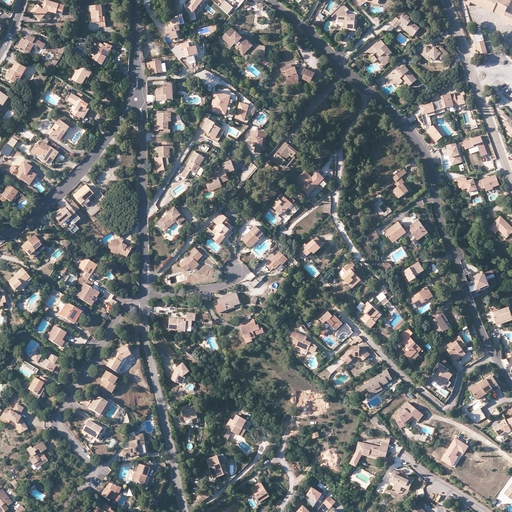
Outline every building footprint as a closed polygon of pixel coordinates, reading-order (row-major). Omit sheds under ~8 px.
[(32,12),(39,19),(48,11),(50,12),(62,15),(65,5),(46,0),(42,5),(40,6),(39,4),(32,12)] [(204,2),(201,0),(194,0),(187,8),(194,14),(204,2)] [(499,2),(499,0),(471,0),(471,2),(494,13),(494,12),(499,2)] [(509,6),(507,10),(511,12),(511,9),(511,0),(503,0),(510,3),(509,6)] [(234,8),(226,1),(220,8),(228,15),(234,8)] [(499,2),(494,12),(504,17),(506,13),(507,10),(509,6),(499,2)] [(297,6),(293,3),(289,8),(293,11),(297,6)] [(343,4),(334,13),(335,15),(337,14),(339,16),(345,11),(346,12),(348,10),(343,4)] [(105,5),(91,6),(92,12),(92,19),(98,18),(98,21),(98,23),(99,22),(103,22),(105,21),(107,21),(105,5)] [(48,11),(39,19),(41,21),(50,12),(48,11)] [(346,12),(345,11),(339,16),(339,22),(345,22),(348,22),(347,29),(355,29),(355,15),(349,15),(346,12)] [(511,15),(506,13),(504,17),(503,21),(511,25),(511,15)] [(178,38),(177,32),(175,26),(179,25),(185,24),(182,15),(174,17),(175,20),(171,21),(172,27),(165,29),(167,34),(170,34),(172,39),(178,38)] [(410,19),(406,15),(401,21),(402,21),(407,26),(412,30),(410,33),(414,36),(419,29),(409,20),(410,19)] [(402,21),(401,21),(397,18),(392,24),(397,28),(402,21)] [(482,29),(474,31),(478,43),(485,41),(482,29)] [(234,35),(230,31),(223,39),(232,47),(236,43),(238,45),(236,48),(243,55),(250,49),(251,50),(256,45),(246,35),(242,38),(237,33),(237,34),(234,35)] [(22,48),(27,51),(29,47),(32,50),(35,45),(43,49),(46,45),(30,35),(28,38),(26,41),(22,39),(17,48),(21,50),(22,48)] [(373,48),(377,52),(381,57),(379,59),(378,59),(382,63),(383,65),(390,58),(389,56),(392,53),(381,41),(373,48)] [(104,45),(99,42),(94,51),(97,53),(93,59),(103,65),(108,56),(114,47),(105,43),(104,45)] [(176,47),(172,50),(180,59),(183,57),(188,57),(189,63),(196,62),(194,55),(199,54),(197,46),(191,47),(189,42),(184,43),(184,44),(180,44),(180,46),(176,47)] [(478,44),(481,55),(489,53),(485,42),(478,44)] [(63,54),(68,46),(63,44),(59,51),(63,54)] [(267,47),(258,45),(253,51),(260,58),(258,61),(265,68),(270,63),(265,58),(267,47)] [(432,51),(427,46),(421,53),(427,59),(429,58),(431,59),(432,57),(435,60),(439,57),(442,60),(448,53),(441,47),(438,51),(435,48),(432,51)] [(375,54),(377,52),(373,48),(366,55),(367,57),(371,54),(373,56),(375,54)] [(392,60),(390,58),(383,65),(385,67),(392,60)] [(162,61),(152,63),(154,75),(161,73),(168,72),(166,64),(163,65),(162,61)] [(17,62),(13,69),(12,71),(10,73),(9,72),(6,77),(16,83),(19,78),(23,81),(25,76),(23,75),(27,68),(17,62)] [(291,69),(286,71),(288,77),(286,82),(294,85),(295,85),(297,78),(300,78),(301,79),(302,78),(310,83),(315,74),(306,69),(304,72),(302,74),(299,76),(298,72),(296,67),(294,68),(292,64),(289,65),(291,69)] [(93,72),(81,65),(73,80),(82,85),(88,77),(89,78),(91,75),(93,72)] [(392,75),(397,82),(403,77),(406,80),(408,83),(411,86),(417,81),(405,67),(402,69),(401,67),(392,75)] [(394,84),(397,82),(392,75),(389,78),(394,84)] [(403,77),(397,82),(400,85),(404,81),(406,80),(403,77)] [(165,90),(157,91),(157,101),(167,101),(167,99),(174,99),(174,95),(172,95),(172,85),(165,86),(165,87),(165,88),(165,90)] [(0,91),(0,105),(1,104),(3,106),(9,97),(3,93),(0,91)] [(214,97),(213,102),(228,106),(231,97),(218,93),(217,95),(217,98),(214,97)] [(444,99),(442,100),(433,103),(435,111),(444,108),(458,104),(454,93),(443,96),(444,99)] [(81,99),(76,96),(73,94),(69,101),(77,106),(73,114),(77,116),(78,115),(82,118),(86,111),(89,105),(85,103),(85,102),(81,99)] [(210,110),(225,115),(228,106),(213,102),(210,110)] [(435,111),(433,103),(433,102),(420,106),(423,115),(435,111)] [(245,121),(249,106),(240,103),(236,118),(245,121)] [(86,111),(82,118),(84,119),(92,107),(89,105),(86,111)] [(445,111),(444,108),(435,111),(423,115),(422,115),(425,126),(432,124),(429,116),(445,111)] [(211,115),(206,113),(202,120),(207,123),(203,129),(206,132),(210,134),(209,135),(215,139),(221,129),(215,125),(215,123),(209,119),(211,115)] [(511,137),(511,136),(511,122),(511,121),(511,120),(509,118),(509,117),(503,113),(501,116),(506,121),(508,123),(508,126),(507,127),(506,129),(508,131),(507,133),(511,137)] [(164,130),(169,130),(169,122),(171,122),(172,114),(159,114),(158,117),(158,123),(154,123),(154,130),(164,130)] [(68,126),(71,122),(63,117),(60,120),(68,126)] [(65,130),(67,132),(70,127),(68,126),(60,120),(55,127),(50,134),(58,140),(65,130)] [(203,129),(207,123),(202,120),(198,127),(203,129)] [(443,137),(433,125),(427,131),(436,142),(443,137)] [(60,141),(67,132),(65,130),(58,140),(60,141)] [(263,146),(264,138),(263,138),(264,133),(262,131),(259,130),(257,132),(254,132),(251,131),(250,140),(253,141),(253,143),(254,143),(255,143),(255,145),(256,145),(256,147),(255,152),(262,153),(263,146)] [(466,150),(475,147),(475,146),(478,145),(482,157),(488,155),(482,136),(464,143),(466,150)] [(18,142),(13,138),(8,145),(14,148),(18,142)] [(170,145),(173,145),(173,141),(165,141),(165,145),(163,145),(161,145),(159,145),(160,157),(170,157),(170,148),(170,145)] [(240,151),(244,147),(236,142),(233,146),(240,151)] [(48,157),(50,158),(51,159),(56,151),(43,143),(40,148),(37,145),(32,151),(35,154),(36,152),(40,155),(43,157),(42,158),(40,161),(44,163),(48,157)] [(298,153),(286,143),(273,159),(281,166),(291,155),(294,157),(298,153)] [(456,143),(447,146),(449,151),(448,152),(453,166),(464,163),(456,143)] [(199,166),(200,167),(205,158),(194,152),(189,160),(190,161),(181,176),(183,178),(186,179),(191,171),(194,173),(199,166)] [(169,164),(169,157),(160,157),(156,157),(157,168),(163,166),(165,164),(169,164)] [(220,185),(221,183),(220,180),(221,178),(227,175),(227,174),(235,170),(234,165),(232,160),(223,164),(224,166),(216,169),(217,172),(213,173),(215,178),(213,179),(214,181),(210,182),(210,183),(207,185),(208,189),(211,190),(216,188),(216,187),(220,185)] [(29,173),(30,171),(32,168),(24,163),(19,170),(20,172),(17,177),(26,184),(29,180),(32,182),(36,176),(32,172),(30,174),(30,173),(29,173)] [(404,169),(393,177),(396,181),(406,173),(404,169)] [(324,178),(318,172),(313,178),(305,171),(299,177),(306,184),(302,189),(308,195),(324,178)] [(500,185),(496,174),(479,181),(482,189),(486,188),(487,191),(494,189),(493,187),(500,185)] [(466,182),(468,181),(467,178),(461,177),(457,179),(461,188),(462,188),(463,190),(468,188),(466,182)] [(394,189),(400,197),(408,191),(406,187),(407,186),(402,179),(395,184),(397,187),(394,189)] [(482,189),(479,181),(476,182),(474,179),(472,179),(473,180),(471,181),(471,180),(468,181),(466,182),(468,188),(470,192),(478,189),(479,190),(482,189)] [(222,187),(221,183),(220,185),(216,187),(216,188),(211,190),(208,189),(209,192),(222,187)] [(77,192),(73,196),(81,205),(87,199),(93,194),(85,185),(77,192)] [(14,190),(9,186),(2,195),(0,194),(0,199),(5,203),(7,199),(11,202),(18,192),(14,190)] [(398,199),(400,197),(394,189),(391,190),(398,199)] [(287,207),(289,209),(293,204),(286,197),(287,196),(284,194),(279,199),(276,202),(277,203),(273,208),(280,215),(284,212),(283,211),(287,207)] [(286,197),(293,204),(295,202),(288,195),(287,196),(286,197)] [(90,201),(87,199),(81,205),(83,207),(90,201)] [(80,209),(75,203),(70,207),(67,210),(63,213),(61,214),(60,213),(55,217),(63,226),(71,220),(76,225),(81,220),(75,214),(80,209)] [(169,213),(159,221),(165,228),(177,218),(181,223),(184,221),(186,219),(176,206),(168,212),(169,213)] [(227,221),(227,222),(229,219),(221,213),(213,221),(218,225),(213,231),(214,232),(222,223),(224,224),(227,221)] [(511,227),(501,216),(490,227),(496,233),(499,230),(507,237),(511,231),(511,227)] [(180,224),(181,223),(177,218),(165,228),(166,230),(177,221),(180,224)] [(408,228),(408,229),(415,238),(418,235),(420,238),(428,233),(418,220),(415,223),(416,224),(414,225),(413,224),(408,228)] [(214,232),(213,232),(222,240),(224,238),(233,227),(227,222),(227,221),(224,224),(222,223),(214,232)] [(399,235),(401,237),(406,232),(405,231),(404,230),(399,222),(385,232),(392,240),(395,238),(399,235)] [(247,243),(248,245),(257,237),(259,239),(264,235),(255,226),(242,238),(247,243)] [(204,238),(213,232),(214,232),(213,231),(209,227),(201,235),(204,238)] [(379,238),(375,230),(367,234),(371,242),(379,238)] [(22,247),(31,257),(36,252),(38,255),(45,248),(39,241),(35,236),(22,247)] [(257,237),(248,245),(251,247),(259,239),(257,237)] [(316,248),(318,250),(323,245),(316,237),(307,245),(306,243),(297,252),(301,257),(305,254),(307,256),(312,251),(316,248)] [(126,246),(121,243),(120,244),(119,244),(118,239),(112,240),(110,240),(110,244),(108,244),(108,249),(110,249),(110,252),(112,252),(112,253),(116,253),(120,253),(122,250),(128,254),(132,247),(127,244),(126,246)] [(373,254),(367,245),(364,247),(369,256),(373,254)] [(190,267),(191,269),(197,262),(196,261),(200,258),(202,255),(195,247),(188,254),(189,255),(184,261),(183,261),(180,264),(186,271),(190,267)] [(279,251),(266,264),(268,267),(272,270),(274,268),(275,269),(281,263),(282,264),(287,259),(279,251)] [(79,274),(87,280),(89,278),(90,275),(86,273),(90,268),(93,270),(96,265),(84,257),(77,268),(81,270),(79,274)] [(387,268),(390,264),(385,260),(382,264),(387,268)] [(339,272),(348,284),(353,280),(355,281),(359,278),(354,272),(356,270),(353,267),(355,265),(352,261),(339,272)] [(197,262),(191,269),(193,270),(199,264),(197,262)] [(404,272),(410,282),(416,277),(415,276),(424,270),(419,262),(404,272)] [(18,272),(19,274),(21,275),(18,277),(15,280),(14,278),(8,283),(15,291),(30,278),(22,269),(18,272)] [(493,271),(485,274),(487,275),(489,280),(495,277),(493,271)] [(485,274),(473,278),(476,285),(478,290),(478,292),(491,288),(487,275),(485,274)] [(260,280),(254,275),(247,282),(253,287),(260,280)] [(87,285),(90,281),(87,280),(81,276),(77,282),(83,286),(84,284),(87,285)] [(353,280),(348,284),(352,288),(361,280),(359,278),(355,281),(353,280)] [(91,300),(96,291),(94,289),(91,287),(87,285),(84,284),(83,286),(81,289),(85,291),(80,299),(89,305),(92,301),(91,300)] [(417,307),(422,303),(422,302),(427,298),(426,297),(432,294),(427,286),(422,289),(422,290),(414,295),(415,296),(410,299),(412,304),(414,302),(417,307)] [(85,291),(81,289),(76,297),(80,299),(85,291)] [(91,305),(99,292),(96,291),(91,300),(92,301),(89,305),(91,305)] [(222,311),(227,310),(227,308),(234,305),(240,303),(236,292),(225,296),(218,299),(220,304),(222,311)] [(422,302),(422,303),(434,296),(432,294),(426,297),(427,298),(422,302)] [(372,319),(379,312),(368,301),(361,308),(366,313),(360,318),(370,328),(376,322),(375,321),(372,319)] [(71,322),(78,309),(66,303),(61,311),(63,313),(61,317),(67,320),(71,322)] [(39,310),(45,314),(48,308),(42,304),(39,310)] [(492,310),(497,324),(511,319),(511,314),(510,308),(500,311),(498,308),(492,310)] [(81,312),(78,309),(71,322),(74,324),(81,312)] [(342,322),(335,313),(333,314),(328,309),(319,317),(323,321),(326,319),(335,329),(342,322)] [(441,315),(443,314),(441,310),(434,314),(436,318),(434,320),(429,323),(436,334),(442,330),(443,332),(449,328),(445,323),(441,315)] [(382,315),(379,312),(372,319),(375,321),(382,315)] [(176,319),(171,318),(170,330),(179,331),(180,329),(186,330),(187,327),(192,328),(193,321),(196,322),(197,314),(188,313),(187,320),(176,319)] [(241,326),(255,322),(253,317),(239,321),(241,326)] [(255,322),(241,326),(242,330),(245,338),(251,336),(251,338),(255,337),(255,335),(264,332),(262,327),(259,328),(258,324),(256,325),(255,322)] [(333,331),(335,329),(328,323),(327,324),(333,331)] [(351,328),(347,323),(335,333),(337,334),(335,336),(337,339),(340,337),(339,336),(343,333),(346,333),(349,336),(353,332),(350,329),(351,328)] [(54,326),(50,334),(51,334),(48,339),(60,346),(63,341),(62,340),(64,336),(66,333),(54,326)] [(306,339),(308,335),(304,333),(303,335),(301,333),(301,332),(294,329),(290,337),(295,339),(294,340),(297,342),(297,343),(308,349),(311,344),(312,342),(306,339)] [(358,336),(350,344),(352,345),(354,343),(355,343),(358,341),(360,343),(362,341),(358,336)] [(453,344),(452,342),(448,344),(451,348),(448,350),(454,359),(465,352),(463,349),(467,346),(460,336),(456,339),(457,341),(453,344)] [(405,354),(410,359),(417,352),(418,353),(422,350),(410,337),(404,342),(408,345),(403,350),(407,353),(405,354)] [(108,364),(106,367),(115,372),(124,357),(127,355),(128,356),(133,353),(127,344),(116,351),(108,364)] [(349,350),(340,357),(344,362),(345,360),(348,363),(356,357),(361,357),(363,360),(369,354),(363,346),(355,346),(350,350),(349,350)] [(417,352),(410,359),(413,362),(424,352),(422,350),(418,353),(417,352)] [(41,355),(35,352),(31,359),(37,362),(41,355)] [(465,352),(454,359),(456,362),(466,355),(465,352)] [(115,372),(118,374),(127,359),(134,355),(133,353),(128,356),(127,355),(124,357),(115,372)] [(54,364),(56,365),(58,367),(61,363),(60,363),(62,360),(58,357),(57,358),(51,354),(47,360),(45,359),(44,361),(44,360),(41,365),(45,367),(48,369),(50,371),(54,364)] [(447,368),(440,363),(434,371),(437,373),(432,379),(434,380),(431,384),(440,391),(442,389),(444,390),(447,387),(448,388),(452,383),(449,380),(453,375),(448,372),(450,369),(448,367),(447,368)] [(39,371),(28,364),(26,367),(37,374),(39,371)] [(186,364),(177,369),(178,370),(177,370),(175,373),(171,380),(179,385),(183,378),(191,374),(186,364)] [(362,385),(363,388),(365,391),(367,395),(370,393),(374,391),(374,390),(381,386),(388,382),(388,381),(392,379),(387,369),(382,371),(383,372),(368,380),(369,381),(362,385)] [(117,379),(106,372),(104,375),(102,378),(104,380),(100,387),(112,393),(116,387),(114,385),(117,379)] [(471,388),(477,400),(485,395),(483,393),(492,388),(493,390),(494,392),(500,389),(492,376),(471,388)] [(44,384),(45,385),(47,381),(44,379),(40,377),(38,380),(35,378),(28,390),(30,391),(37,395),(40,390),(41,388),(44,384)] [(383,389),(381,386),(374,390),(374,391),(370,393),(371,396),(383,389)] [(40,390),(37,395),(30,391),(29,393),(32,395),(33,393),(38,399),(42,391),(40,390)] [(93,397),(89,395),(85,401),(89,404),(93,397)] [(485,395),(477,400),(482,408),(489,403),(485,395)] [(93,405),(91,404),(89,406),(89,408),(100,415),(108,403),(98,397),(95,402),(93,405)] [(417,417),(421,411),(409,401),(403,406),(404,408),(394,415),(401,426),(405,423),(404,421),(414,414),(416,416),(417,417)] [(108,403),(100,415),(102,417),(110,404),(108,403)] [(187,406),(182,407),(186,420),(187,419),(198,417),(195,405),(188,407),(187,406)] [(5,411),(0,416),(4,419),(3,420),(7,423),(8,422),(14,427),(20,435),(26,431),(24,428),(22,427),(20,424),(21,424),(19,420),(18,419),(20,415),(23,412),(16,407),(11,414),(9,413),(8,413),(5,411)] [(480,409),(468,416),(476,422),(485,417),(480,409)] [(380,419),(375,414),(369,420),(374,425),(380,419)] [(414,417),(416,416),(414,414),(404,421),(405,423),(414,417)] [(241,429),(246,421),(238,416),(234,422),(230,419),(225,428),(228,430),(231,432),(239,436),(243,429),(241,429)] [(501,422),(493,428),(500,436),(506,431),(507,432),(508,432),(509,431),(510,431),(510,430),(511,429),(511,428),(511,417),(506,420),(505,419),(501,421),(501,422)] [(86,433),(90,435),(91,434),(97,438),(103,429),(89,421),(82,431),(86,433)] [(91,434),(90,435),(98,440),(104,430),(103,429),(97,438),(91,434)] [(131,449),(129,449),(121,450),(122,454),(123,457),(138,455),(137,446),(141,446),(144,445),(144,442),(142,435),(140,435),(134,436),(135,441),(130,442),(131,449)] [(363,454),(379,457),(379,455),(387,457),(388,453),(386,452),(387,449),(388,449),(390,442),(391,438),(383,437),(382,446),(359,441),(357,451),(351,463),(357,466),(363,454)] [(455,437),(441,460),(453,467),(459,457),(456,455),(459,451),(464,454),(469,446),(455,437)] [(40,452),(42,451),(46,448),(42,441),(32,448),(31,446),(27,449),(32,456),(29,457),(34,464),(38,461),(40,465),(48,459),(44,455),(43,456),(41,454),(40,452)] [(215,477),(225,473),(221,464),(217,455),(206,459),(214,477),(215,477)] [(136,473),(134,472),(132,481),(145,485),(148,477),(147,476),(149,468),(139,465),(138,469),(136,473)] [(405,480),(402,478),(403,476),(401,475),(401,474),(396,471),(390,482),(395,485),(397,485),(395,488),(402,491),(404,488),(407,490),(409,486),(410,487),(413,482),(409,479),(408,482),(405,480)] [(251,488),(257,497),(260,502),(265,499),(270,496),(261,482),(251,488)] [(112,497),(115,493),(119,494),(121,489),(110,484),(107,488),(101,495),(109,501),(112,497)] [(0,511),(3,511),(6,510),(8,508),(7,507),(6,505),(4,503),(6,502),(8,504),(9,505),(12,502),(2,488),(0,489),(0,511)] [(323,495),(313,489),(308,496),(318,502),(323,495)] [(197,496),(201,501),(209,495),(206,490),(197,496)] [(119,494),(115,493),(112,497),(117,502),(121,497),(118,495),(119,494)] [(266,501),(265,499),(260,502),(257,497),(253,499),(257,506),(266,501)] [(327,506),(333,500),(329,497),(324,503),(327,506)] [(330,509),(336,503),(333,500),(327,506),(330,509)]
